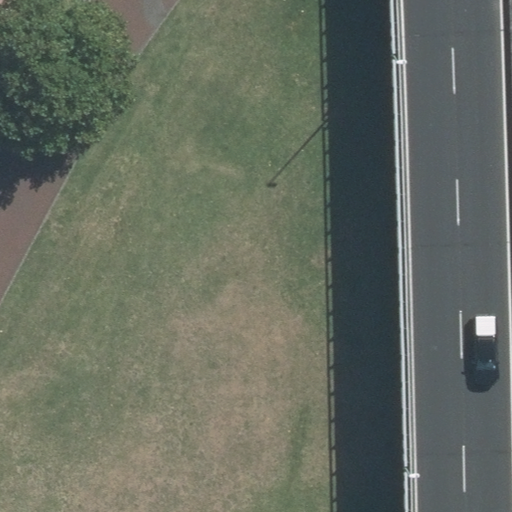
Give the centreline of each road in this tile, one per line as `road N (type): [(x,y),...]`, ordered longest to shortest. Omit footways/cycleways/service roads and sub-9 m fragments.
road 1 (motorway): [(439,0),(459,511)]
road 2 (motorway): [(66,511),(64,0)]
